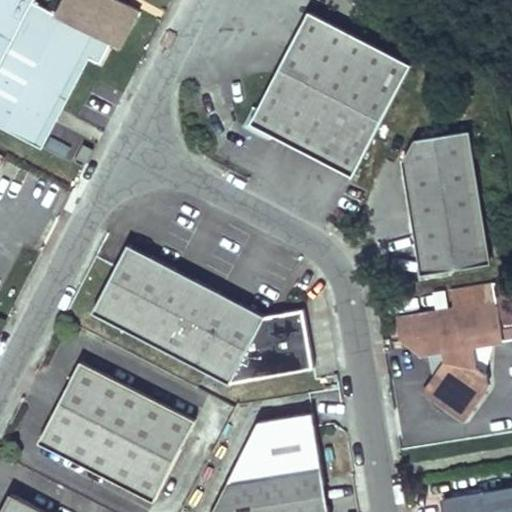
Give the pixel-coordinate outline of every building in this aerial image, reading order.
[(123,40),(43,0),(0,0),(0,123),(37,143),(86,50),(92,53),(97,55),(101,55),(105,51),(111,40),(121,46),(123,40)] [(43,0),(123,40),(141,7),(126,0),(43,0)] [(412,64),(311,10),(260,108),(253,104),(243,125),(270,139),(274,132),(354,175),(412,64)] [(92,53),(86,50),(37,143),(44,146),(92,53)] [(468,131),(418,139),(406,161),(424,273),(489,262),(468,131)] [(265,315),(131,244),(96,311),(228,382),(312,368),(302,308),(265,315)] [(495,302),(399,318),(403,340),(423,354),(435,352),(446,350),(447,361),(439,373),(426,391),(465,418),(489,385),(487,373),(476,365),(472,346),(502,341),(495,302)] [(446,350),(435,352),(439,373),(447,361),(446,350)] [(196,418),(84,361),(42,440),(156,498),(196,418)] [(329,511),(312,411),(258,421),(210,511),(329,511)] [(0,511),(2,511),(12,494),(0,487),(0,486),(0,511)] [(511,511),(511,487),(444,498),(445,511),(511,511)] [(47,511),(12,494),(2,511),(47,511)]
